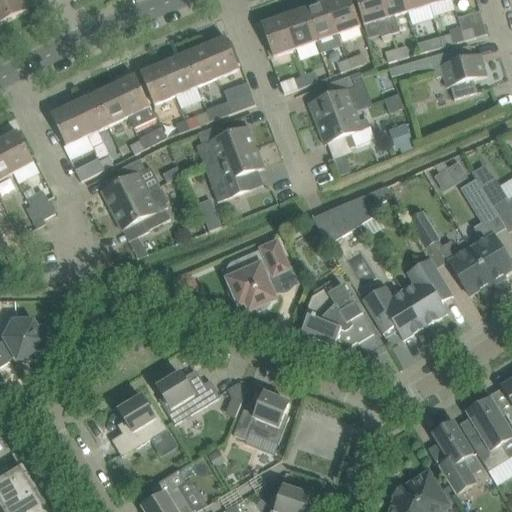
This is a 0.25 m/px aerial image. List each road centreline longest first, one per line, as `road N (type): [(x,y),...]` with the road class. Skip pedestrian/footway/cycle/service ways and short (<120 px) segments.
road 1 (residential): [(378,407),(137,305),(114,305),(94,320),(50,406)]
road 2 (residential): [(75,279),(72,199),(9,76)]
road 3 (residential): [(312,199),(235,0)]
road 4 (residential): [(378,407),(409,404),(511,342)]
road 5 (residential): [(50,406),(111,511)]
